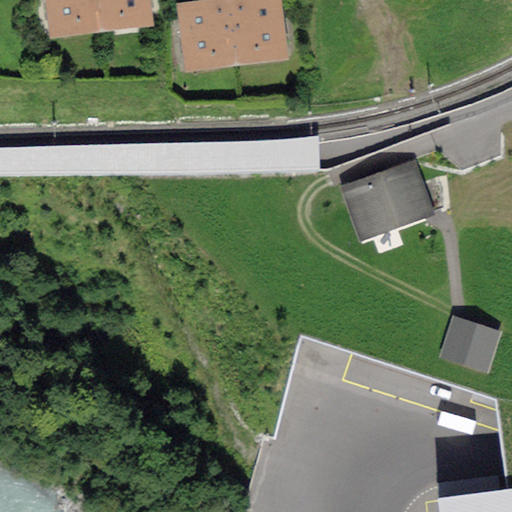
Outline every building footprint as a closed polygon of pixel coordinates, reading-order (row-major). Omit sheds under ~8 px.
[(57,0),(60,25),(140,15),(138,0),(57,0)] [(195,58),(275,49),(269,1),(264,2),(263,0),(243,0),(244,5),(215,8),(214,0),(193,0),(195,11),(190,11),(195,58)] [(135,175),(183,174),(207,174),(319,172),(319,155),(319,149),(319,137),(0,147),(0,176),(78,176),(135,175)] [(351,192),(365,231),(441,204),(438,176),(413,185),(408,171),(378,182),(375,172),(363,176),(367,186),(351,192)] [(183,174),(135,175),(266,317),(495,399),(511,404),(511,284),(462,280),(421,330),(285,289),(183,174)] [(511,511),(511,404),(495,399),(506,491),(438,500),(439,511),(511,511)]
